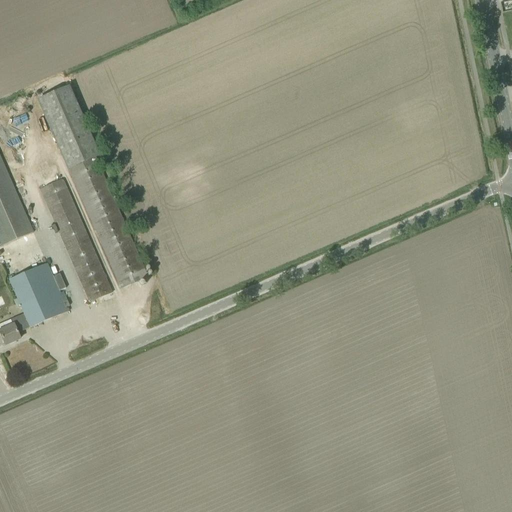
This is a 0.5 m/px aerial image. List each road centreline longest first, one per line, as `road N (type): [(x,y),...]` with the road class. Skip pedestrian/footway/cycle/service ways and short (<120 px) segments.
road 1 (unclassified): [(0,399),(511,183)]
road 2 (tertiary): [(511,143),(481,0)]
